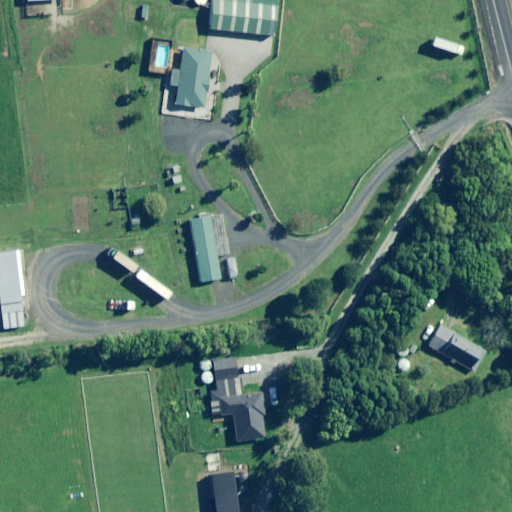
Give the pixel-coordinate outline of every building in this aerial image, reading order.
[(253,0),(210,0),(208,30),(272,36),(275,7),(253,5),(253,0)] [(210,53),(181,49),(178,72),(170,71),(168,85),(176,86),(173,105),(202,109),(210,53)] [(224,238),(213,240),(209,217),(189,221),(199,283),(220,279),(216,255),(227,254),(224,238)] [(16,278),(12,252),(0,253),(0,318),(1,329),(22,327),(20,310),(24,309),(20,277),(16,278)] [(482,351),(438,327),(427,348),(471,372),(482,351)] [(200,384),(215,382),(215,389),(238,387),(236,357),(214,359),(198,361),(200,384)] [(208,392),(209,400),(211,416),(231,414),(234,442),(264,439),(262,416),(267,415),(265,394),(242,396),(241,389),(208,392)]
